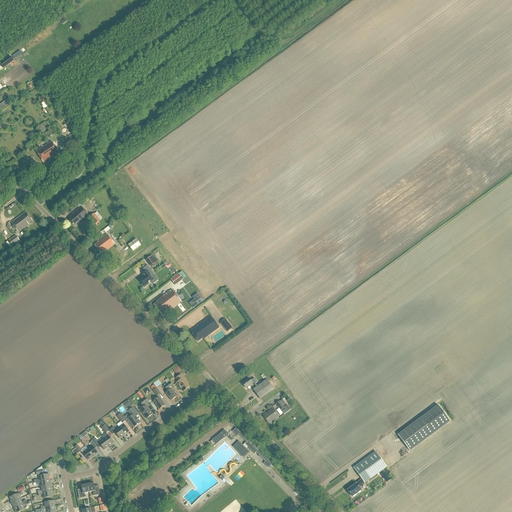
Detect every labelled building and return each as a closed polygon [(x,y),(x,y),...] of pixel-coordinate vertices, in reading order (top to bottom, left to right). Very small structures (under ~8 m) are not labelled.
[(22,53),(20,51),(12,56),(14,59),(22,53)] [(10,57),(0,64),(3,68),(14,61),(10,57)] [(33,87),(40,83),(37,78),(27,84),(28,86),(31,84),(33,87)] [(36,152),(43,163),(58,152),(51,142),(36,152)] [(80,224),(89,216),(81,206),(68,217),(70,220),(69,221),(73,225),(74,224),(75,225),(78,222),(80,224)] [(89,218),(95,225),(97,227),(102,223),(100,221),(103,218),(97,211),(89,218)] [(28,224),(32,221),(26,212),(11,223),(19,233),(29,225),(28,224)] [(115,244),(107,234),(98,241),(98,242),(95,245),(102,254),(115,244)] [(19,240),(16,236),(8,241),(12,246),(19,240)] [(141,246),(136,239),(128,245),(133,251),(141,246)] [(148,271),(142,275),(144,278),(140,281),(142,284),(142,285),(144,288),(148,285),(147,284),(148,284),(149,284),(150,284),(149,283),(154,280),(148,271)] [(175,286),(183,280),(183,279),(186,277),(182,271),(179,274),(171,280),(175,286)] [(181,302),(175,293),(172,290),(157,301),(157,302),(154,305),(162,316),(181,302)] [(189,304),(193,308),(198,305),(196,302),(201,299),(197,294),(192,298),(194,300),(189,304)] [(203,338),(204,339),(219,328),(210,316),(190,331),(198,342),(203,338)] [(220,323),(227,332),(233,328),(226,319),(220,323)] [(183,392),(190,387),(186,382),(186,381),(181,375),(176,379),(178,382),(176,383),(183,392)] [(249,378),(242,383),(246,389),(253,383),(256,387),(253,390),(260,400),(274,390),(267,380),(257,386),(255,384),(257,382),(254,378),(251,381),(249,378)] [(168,384),(165,387),(168,392),(166,393),(171,401),(177,396),(170,387),(173,386),(170,382),(168,379),(165,381),(168,384)] [(157,396),(160,394),(154,385),(150,387),(157,396)] [(159,410),(165,405),(159,397),(153,402),(159,410)] [(140,402),(141,404),(143,406),(144,407),(140,410),(147,419),(153,414),(146,405),(146,406),(145,404),(148,402),(145,398),(140,402)] [(285,408),(280,401),(276,404),(281,411),(285,408)] [(398,435),(410,451),(450,421),(438,405),(398,435)] [(140,423),(136,417),(138,415),(133,408),(128,411),(132,416),(128,419),(134,428),(140,423)] [(268,423),(272,420),(272,421),(279,416),(273,408),(263,416),(268,423)] [(117,416),(122,423),(126,420),(120,413),(117,416)] [(124,424),(119,428),(124,435),(129,432),(124,424)] [(124,435),(119,428),(116,430),(113,427),(109,430),(113,435),(115,433),(120,439),(124,435)] [(232,432),(237,436),(239,434),(246,442),(244,444),(254,454),(256,452),(265,462),(264,463),(268,468),(272,465),(258,451),(258,450),(251,442),(250,443),(236,428),(232,432)] [(232,441),(234,440),(225,430),(212,440),(210,442),(212,445),(214,443),(216,445),(227,436),(232,441)] [(108,436),(103,439),(109,447),(114,443),(108,436)] [(109,447),(103,439),(99,443),(95,438),(93,440),(97,446),(99,444),(104,450),(109,447)] [(92,446),(88,450),(93,457),(98,453),(94,448),(96,446),(93,441),(90,443),(92,446)] [(244,457),(250,451),(239,441),(233,447),(244,457)] [(75,447),(76,449),(72,451),(75,456),(79,453),(82,451),(77,445),(75,447)] [(93,457),(88,450),(83,453),(88,461),(93,457)] [(361,491),(359,487),(386,467),(375,452),(353,468),(362,479),(347,490),(352,497),(361,491)] [(39,476),(39,479),(40,480),(38,480),(35,480),(36,483),(50,480),(48,474),(39,476)] [(94,486),(94,483),(87,484),(89,492),(93,492),(93,493),(93,496),(100,495),(98,486),(94,486)] [(89,492),(87,484),(81,486),(82,489),(78,490),(80,499),(86,497),(86,495),(85,495),(85,493),(89,492)] [(51,485),(41,487),(42,491),(40,491),(37,491),(38,494),(52,491),(51,485)] [(9,498),(12,503),(21,499),(19,496),(23,494),(22,492),(9,498)] [(22,502),(21,499),(12,503),(14,508),(27,503),(26,500),(22,502)] [(41,507),(41,509),(55,506),(54,501),(44,503),(45,506),(41,507)] [(24,507),(28,505),(27,503),(14,508),(15,511),(19,511),(25,510),(24,507)]
